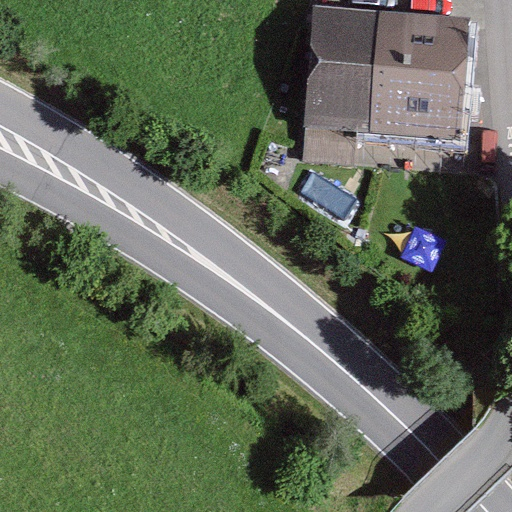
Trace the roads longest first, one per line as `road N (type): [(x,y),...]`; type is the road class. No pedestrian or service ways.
road 1 (secondary): [(0,137),(154,228),(309,340),(485,511)]
road 2 (unclassified): [(511,418),(497,444),(425,511)]
